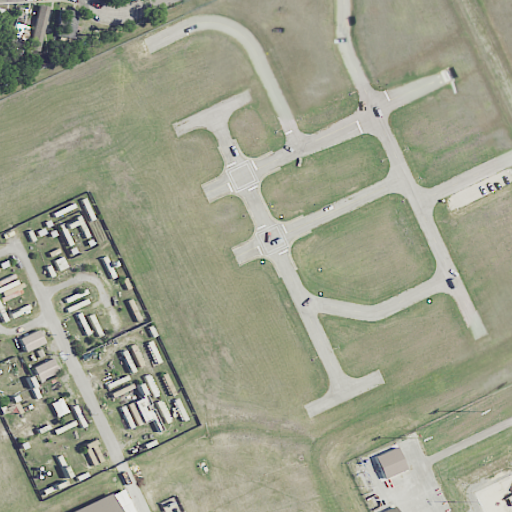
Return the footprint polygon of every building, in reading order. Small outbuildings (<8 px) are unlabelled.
[(38,52),(48,7),(37,4),(27,49),(38,52)] [(22,36),(25,22),(23,21),(25,9),(16,7),(11,34),(22,36)] [(57,36),(74,38),(77,11),(60,9),(57,36)] [(18,339),(24,352),(44,343),(37,329),(18,339)] [(58,372),(51,358),(32,367),(38,381),(58,372)] [(67,413),(62,399),(51,403),(56,417),(67,413)] [(374,457),(383,479),(405,470),(395,447),(374,457)] [(69,511),(119,511),(110,493),(69,511)]
